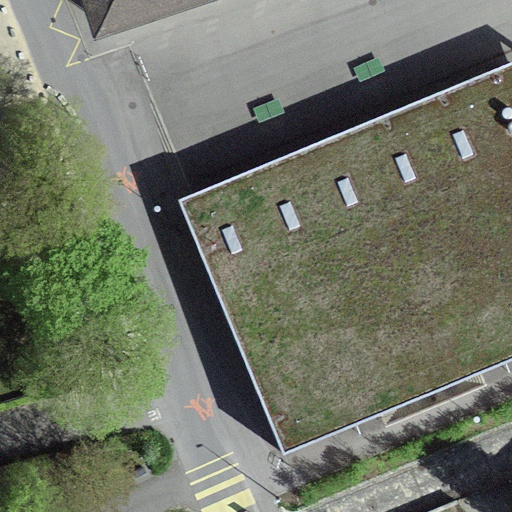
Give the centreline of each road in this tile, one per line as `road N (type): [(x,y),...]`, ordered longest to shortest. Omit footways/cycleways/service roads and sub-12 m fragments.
road 1 (residential): [(39,0),(163,271),(198,377)]
road 2 (residential): [(0,438),(198,377)]
road 3 (residential): [(198,377),(234,511)]
